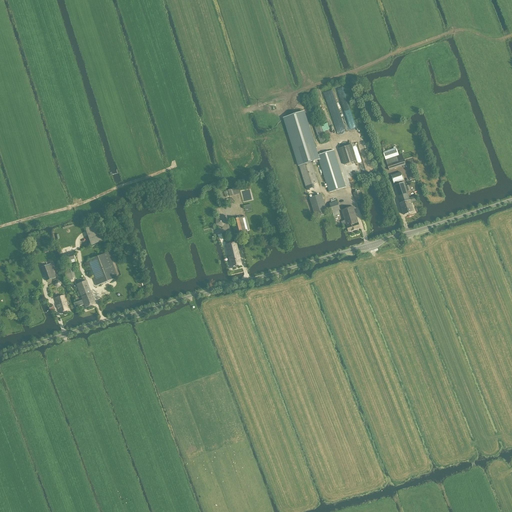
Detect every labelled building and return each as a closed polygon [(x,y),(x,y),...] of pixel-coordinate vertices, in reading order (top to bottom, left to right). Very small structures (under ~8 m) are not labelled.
[(304,111),(283,118),(298,166),(299,166),(312,163),(311,162),(319,160),(329,193),(345,188),(333,151),(318,155),(304,111)] [(322,130),(321,125),(315,127),(320,143),(326,140),(322,130)] [(356,162),(351,146),(339,150),(344,165),(356,162)] [(389,171),(406,165),(405,162),(402,155),(399,155),(396,148),(383,152),(389,171)] [(312,163),(299,166),(307,190),(313,188),(312,185),(314,184),(318,183),(312,163)] [(401,172),(391,176),(394,184),(404,181),(401,172)] [(417,201),(415,196),(410,198),(404,183),(394,186),(404,215),(414,212),(411,203),(417,201)] [(321,195),(309,198),(315,218),(327,214),(321,195)] [(337,201),(329,204),(332,213),(340,210),(337,201)] [(360,229),(353,207),(341,211),(344,221),(341,222),(342,225),(346,224),(348,232),(360,229)] [(223,217),(216,218),(216,225),(222,228),(226,222),(223,217)] [(249,231),(245,217),(231,221),(234,235),(249,231)] [(84,227),(91,245),(103,241),(96,222),(84,227)] [(236,242),(225,245),(231,267),(241,265),(236,242)] [(73,280),(70,271),(77,269),(77,267),(73,253),(63,256),(66,266),(65,266),(67,271),(64,273),(66,282),(73,280)] [(108,253),(87,261),(96,286),(118,278),(108,253)] [(46,281),(56,278),(51,264),(41,268),(46,281)] [(82,300),(74,304),(75,308),(84,305),(85,308),(95,304),(91,294),(87,281),(76,285),(82,300)] [(64,295),(54,298),(59,313),(69,310),(67,306),(68,305),(69,305),(69,304),(69,303),(68,302),(67,302),(66,302),(64,295)]
